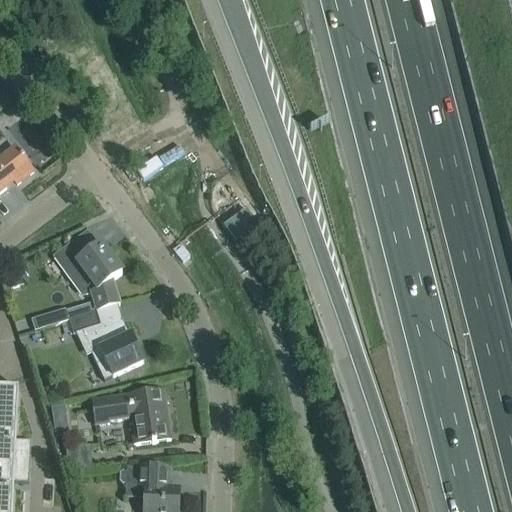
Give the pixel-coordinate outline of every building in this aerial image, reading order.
[(21,158),(13,148),(0,158),(0,194),(6,190),(3,187),(12,180),(16,187),(33,173),(23,160),(24,159),(22,157),(21,158)] [(258,227),(246,211),(223,228),(235,244),(258,227)] [(96,304),(31,323),(35,333),(69,323),(96,314),(119,307),(119,306),(118,306),(116,297),(114,298),(110,286),(112,284),(112,283),(121,276),(101,249),(101,248),(99,249),(89,236),(57,260),(85,298),(93,296),(96,304)] [(100,328),(96,314),(69,323),(73,337),(100,328)] [(121,323),(85,340),(92,356),(91,357),(104,384),(143,365),(130,338),(129,339),(121,323)] [(52,388),(43,391),(48,403),(57,399),(52,388)] [(0,390),(0,511),(12,511),(13,483),(29,484),(31,443),(16,442),(18,391),(0,390)] [(167,416),(164,393),(91,403),(95,428),(129,423),(133,447),(151,445),(151,446),(156,445),(156,444),(170,442),(170,440),(168,441),(165,416),(167,416)] [(64,407),(50,409),(55,440),(69,438),(64,407)] [(89,448),(66,451),(68,475),(92,472),(89,448)] [(167,492),(168,472),(127,470),(126,472),(123,472),(119,475),(120,484),(123,487),(126,487),(125,501),(144,502),(143,511),(177,511),(179,492),(167,492)]
